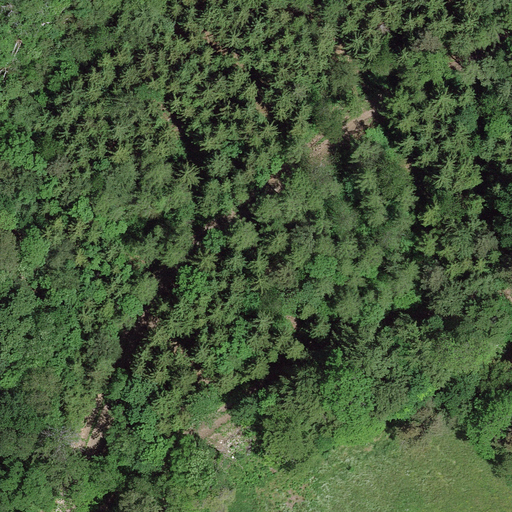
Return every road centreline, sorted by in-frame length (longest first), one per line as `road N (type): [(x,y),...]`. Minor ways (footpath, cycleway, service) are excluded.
road 1 (track): [(511,39),(355,117),(161,282),(125,353),(67,511)]
road 2 (track): [(107,511),(283,374),(401,324),(511,295)]
